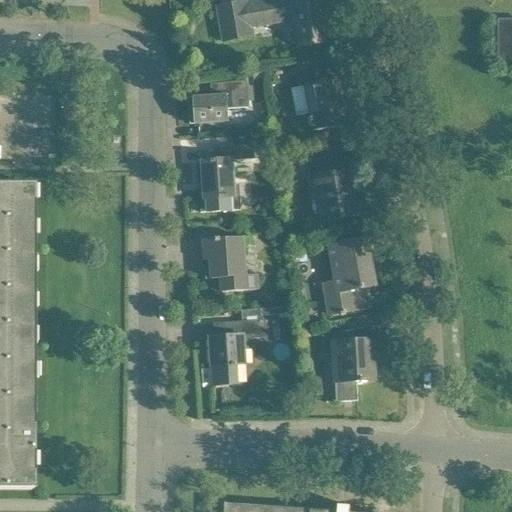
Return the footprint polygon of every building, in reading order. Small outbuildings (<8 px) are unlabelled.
[(300,0),(274,0),(247,5),(247,4),(218,9),(224,40),(253,35),(251,28),(296,20),(301,47),(330,42),(323,0),(301,0),(300,0)] [(511,20),(502,21),(500,22),(499,58),(501,60),(511,59),(511,20)] [(296,74),(298,87),(293,88),(298,116),(310,113),(313,129),(346,124),(343,108),(344,108),(339,80),(336,81),(334,67),(296,74)] [(223,97),(194,99),(196,126),(230,124),(229,111),(250,109),(248,83),(222,85),(223,97)] [(205,199),(201,199),(202,213),(241,210),(240,196),(236,196),(233,160),(255,158),(254,145),(211,148),(212,162),(202,163),(204,184),(205,199)] [(361,216),(356,187),(353,171),(343,173),(339,147),(305,154),(310,180),(316,179),(324,223),(361,216)] [(0,490),(30,490),(30,187),(0,186),(0,490)] [(221,239),(217,240),(216,241),(204,242),(205,262),(212,262),(213,281),(236,279),(237,293),(260,292),(259,277),(247,278),(244,239),(221,241),(221,239)] [(377,286),(373,267),(368,241),(368,239),(331,246),(337,283),(325,285),(331,315),(342,313),(342,315),(347,315),(346,312),(372,308),(369,288),(377,286)] [(266,321),(236,323),(237,337),(211,339),(213,369),(214,369),(215,388),(236,386),(235,371),(238,368),(238,367),(247,366),(245,341),(268,339),(266,321)] [(367,383),(377,382),(374,342),(380,341),(379,327),(322,336),(323,355),(332,354),(334,384),(335,384),(336,402),(357,400),(356,383),(363,382),(363,384),(367,383)]
